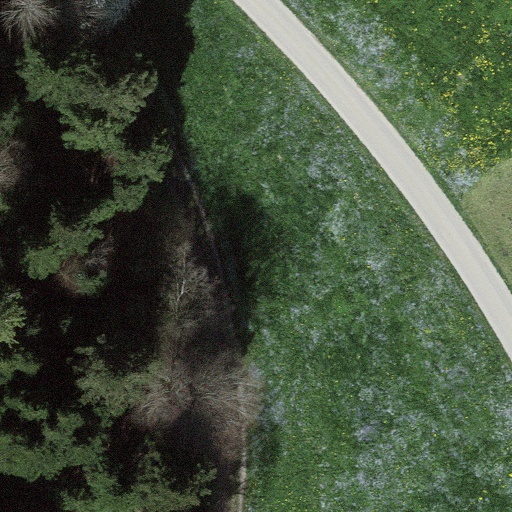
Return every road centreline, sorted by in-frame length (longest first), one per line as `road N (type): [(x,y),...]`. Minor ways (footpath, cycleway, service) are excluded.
road 1 (track): [(84,0),(216,246),(227,468),(217,511)]
road 2 (unclassified): [(511,336),(389,151),(246,0)]
